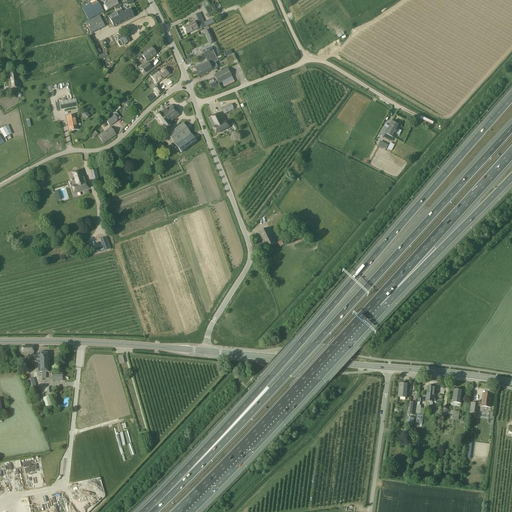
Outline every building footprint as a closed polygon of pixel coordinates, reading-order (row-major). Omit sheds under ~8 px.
[(115,0),(105,6),(108,11),(118,6),(115,0)] [(91,4),(82,8),(89,20),(103,12),(98,3),(92,6),(91,4)] [(109,18),(114,27),(133,17),(129,9),(123,13),(122,11),(109,18)] [(190,24),(187,25),(183,27),(186,34),(198,29),(200,27),(201,29),(206,27),(215,23),(213,18),(204,22),(199,13),(195,15),(197,20),(194,22),(194,21),(190,24)] [(104,27),(99,17),(99,16),(84,22),(85,23),(83,24),(88,34),(90,33),(104,27)] [(209,30),(204,32),(210,44),(214,42),(209,30)] [(351,36),(344,39),(347,45),(353,41),(351,36)] [(141,55),(147,62),(156,54),(151,47),(141,55)] [(216,63),(215,62),(218,61),(212,50),(205,53),(209,62),(195,68),(197,71),(216,63)] [(152,68),(148,63),(141,68),(144,73),(152,68)] [(218,67),(216,63),(197,71),(199,76),(218,67)] [(219,84),(232,77),(228,68),(214,76),(219,84)] [(150,75),(156,83),(168,75),(164,69),(157,74),(155,71),(150,75)] [(7,73),(9,89),(20,88),(19,72),(7,73)] [(158,86),(154,89),(158,95),(162,91),(158,86)] [(59,102),(61,110),(77,107),(75,99),(59,102)] [(234,110),(234,109),(232,104),(222,109),(224,115),(234,110)] [(167,130),(171,126),(169,124),(179,116),(172,105),(166,110),(165,109),(160,113),(155,116),(167,130)] [(209,119),(213,128),(216,134),(230,127),(227,121),(225,122),(221,113),(209,119)] [(105,120),(110,126),(118,120),(114,114),(105,120)] [(66,117),(69,131),(78,130),(75,115),(66,117)] [(392,141),(400,126),(392,122),(388,130),(383,127),(379,134),(392,141)] [(183,123),(167,134),(181,154),(197,142),(183,123)] [(4,138),(6,141),(7,142),(12,139),(10,135),(12,134),(8,125),(5,127),(4,126),(0,128),(0,130),(4,138)] [(110,128),(98,136),(103,144),(116,135),(110,128)] [(381,141),(379,145),(387,149),(389,144),(381,141)] [(88,188),(86,182),(86,183),(82,170),(69,174),(71,181),(70,181),(72,187),(71,187),(73,193),(88,188)] [(259,233),(267,248),(276,243),(268,228),(259,233)] [(106,237),(100,239),(104,250),(110,248),(106,237)] [(21,347),(22,355),(34,355),(34,346),(21,347)] [(38,353),(38,372),(49,372),(49,353),(38,353)] [(27,381),(29,389),(36,387),(33,379),(27,381)] [(399,384),(398,397),(407,398),(408,385),(399,384)] [(435,394),(436,391),(435,390),(435,387),(427,386),(426,401),(434,402),(435,394)] [(454,390),(452,402),(461,403),(463,391),(454,390)] [(478,406),(481,406),(490,407),(492,395),(483,394),(482,402),(478,402),(478,403),(471,402),(469,415),(477,415),(478,406)] [(50,396),(43,398),(46,410),(54,408),(50,396)] [(416,405),(416,414),(423,415),(424,408),(420,408),(421,406),(419,406),(420,402),(417,402),(417,405),(416,405)]
